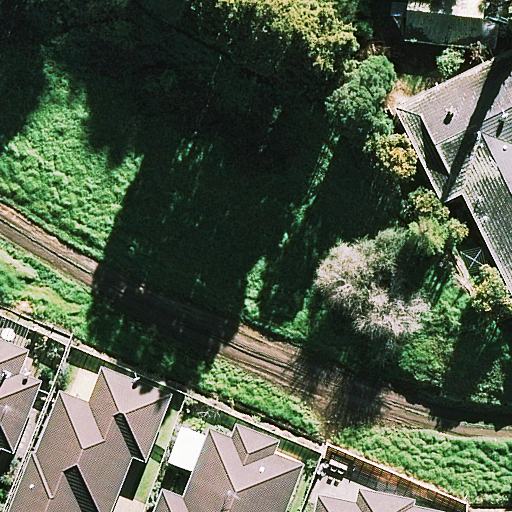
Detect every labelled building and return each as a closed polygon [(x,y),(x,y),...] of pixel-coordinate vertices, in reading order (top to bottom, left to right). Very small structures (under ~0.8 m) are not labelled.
[(482,52),(486,8),(408,2),(404,45),(482,52)] [(511,58),(398,113),(443,207),(465,197),(511,294),(511,58)] [(27,357),(0,346),(0,460),(3,453),(15,457),(42,387),(19,378),(27,357)] [(173,402),(106,374),(91,410),(61,397),(12,511),(114,511),(136,462),(146,466),(173,402)] [(287,511),(304,468),(279,459),(285,444),(239,427),(234,439),(213,431),(188,502),(166,494),(159,511),(287,511)] [(321,511),(413,511),(412,511),(414,505),(367,493),(365,505),(326,496),(321,511)]
